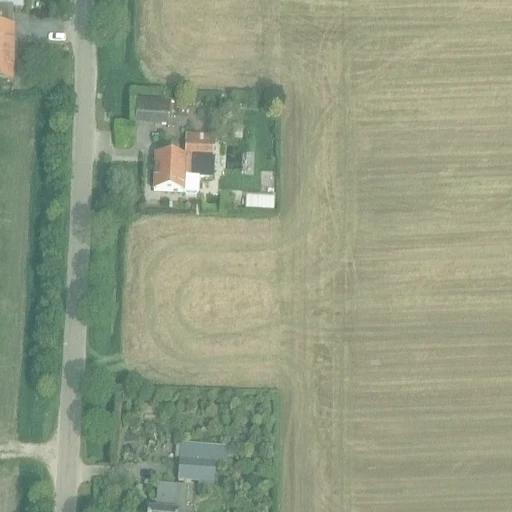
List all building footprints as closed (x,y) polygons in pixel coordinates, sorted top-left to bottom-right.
[(0,0),(0,8),(24,9),(24,0),(0,0)] [(0,82),(12,83),(13,27),(0,27),(0,82)] [(167,98),(134,97),(133,119),(166,120),(167,98)] [(155,156),(153,192),(183,193),(185,196),(195,196),(198,194),(199,177),(212,178),(213,159),(212,159),(213,144),(185,143),(184,158),(155,156)] [(246,197),(245,209),(273,211),(274,198),(246,197)] [(180,445),(179,461),(226,464),(228,448),(180,445)] [(213,485),(214,465),(178,462),(177,482),(213,485)] [(184,511),(186,485),(156,483),(155,511),(146,510),(146,511),(184,511)]
